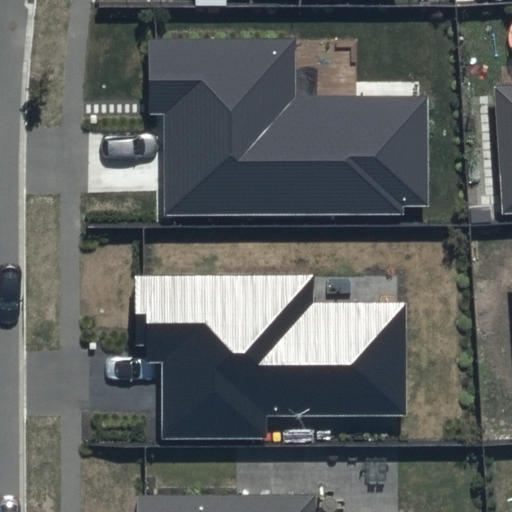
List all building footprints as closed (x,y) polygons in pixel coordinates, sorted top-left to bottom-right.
[(275,27),(126,28),(127,99),(144,104),(145,197),(413,195),(412,78),(276,79),(275,27)] [(511,73),(476,75),(483,185),(511,182),(511,73)] [(299,258),(118,259),(119,345),(147,345),(148,423),(252,423),(252,392),(390,391),(389,288),(299,289),(299,258)] [(511,258),(497,259),(504,379),(511,378),(511,258)] [(290,511),(290,482),(114,485),(114,511),(290,511)]
